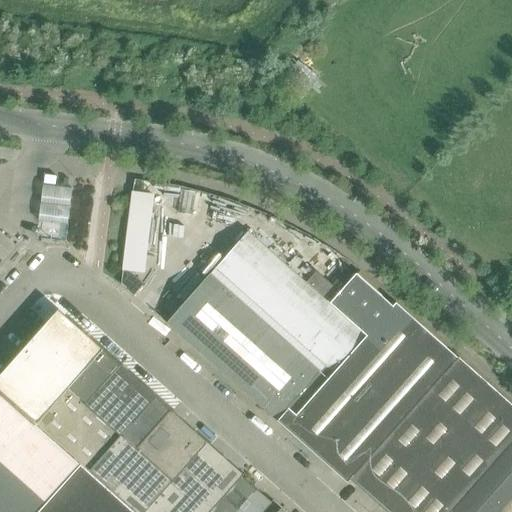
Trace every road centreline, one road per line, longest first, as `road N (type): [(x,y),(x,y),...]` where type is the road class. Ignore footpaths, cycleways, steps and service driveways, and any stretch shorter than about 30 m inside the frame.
road 1 (tertiary): [(0,123),(245,161),(374,230),(511,348)]
road 2 (unclassified): [(341,511),(91,284),(57,274),(28,289),(0,321)]
